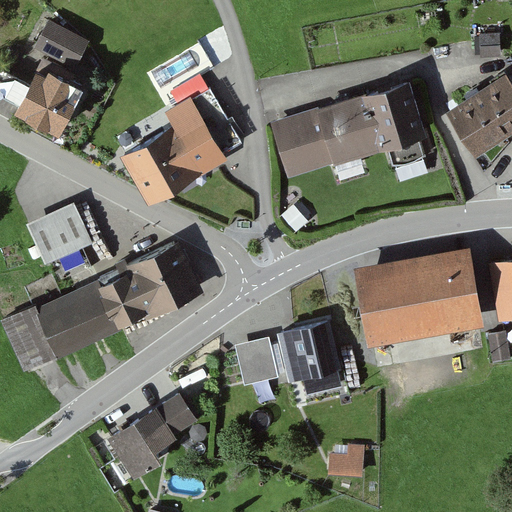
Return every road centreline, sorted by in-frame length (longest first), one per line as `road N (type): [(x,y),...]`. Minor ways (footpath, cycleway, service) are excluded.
road 1 (tertiary): [(0,465),(54,439),(247,289)]
road 2 (tertiary): [(0,129),(221,246),(247,289)]
road 3 (tertiary): [(247,289),(362,239),(511,214)]
